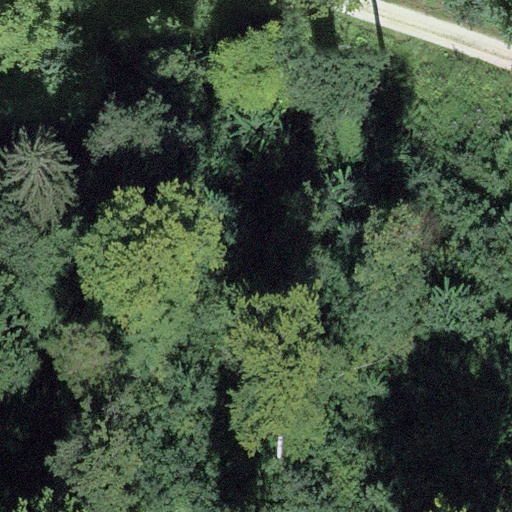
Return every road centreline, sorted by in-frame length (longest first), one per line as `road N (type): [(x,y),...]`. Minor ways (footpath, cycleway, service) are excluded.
road 1 (track): [(316,0),(482,208),(511,226)]
road 2 (track): [(511,73),(321,0)]
